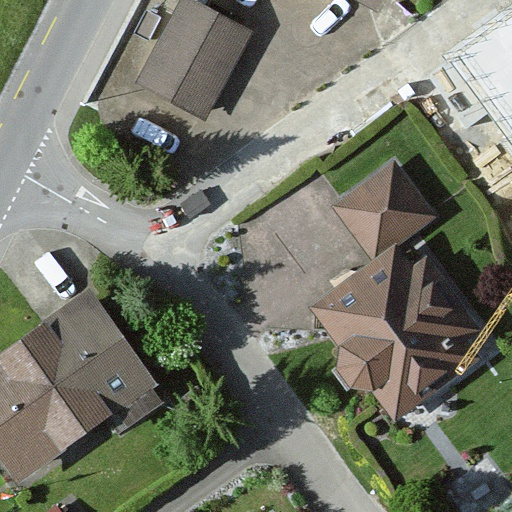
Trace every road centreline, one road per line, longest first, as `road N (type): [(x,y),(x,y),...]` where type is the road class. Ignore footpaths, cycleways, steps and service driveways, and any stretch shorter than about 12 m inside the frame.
road 1 (residential): [(158,242),(287,424)]
road 2 (track): [(241,180),(418,59)]
road 3 (residential): [(0,165),(158,242)]
road 4 (tertiary): [(78,0),(0,157)]
road 5 (residential): [(287,424),(163,511)]
